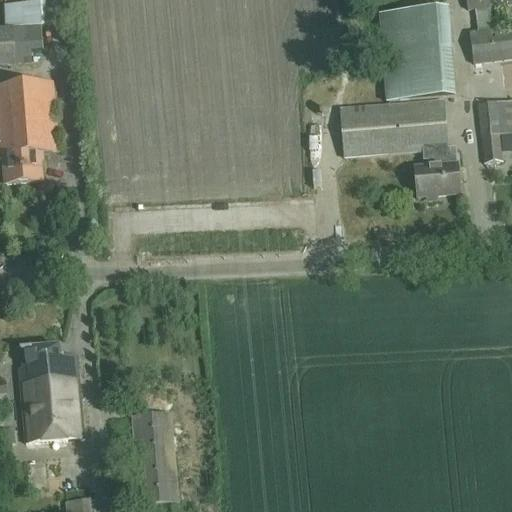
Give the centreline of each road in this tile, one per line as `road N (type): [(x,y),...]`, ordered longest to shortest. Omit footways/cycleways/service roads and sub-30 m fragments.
road 1 (tertiary): [(0,279),(511,258)]
road 2 (track): [(60,0),(81,276)]
